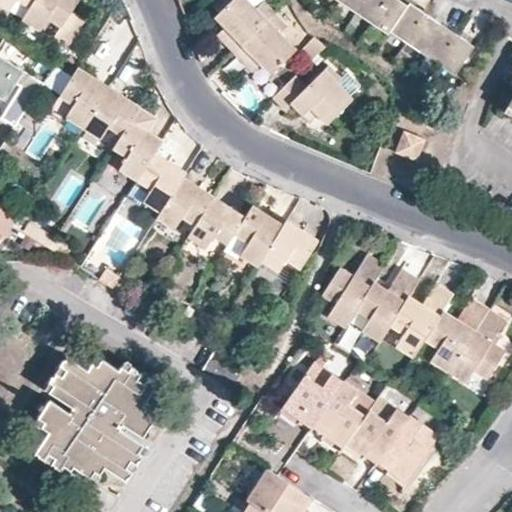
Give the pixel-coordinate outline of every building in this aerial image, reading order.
[(0,0),(0,3),(11,10),(17,0),(21,0),(33,8),(38,0),(0,0)] [(38,0),(33,8),(27,19),(41,29),(49,17),(62,26),(55,37),(67,45),(84,19),(72,10),(78,0),(38,0)] [(218,13),(230,0),(218,0),(212,6),(218,13)] [(268,22),(270,21),(257,8),(264,0),(230,0),(218,13),(217,21),(222,26),(218,31),(224,37),(221,40),(228,47),(233,53),(235,55),(268,22)] [(277,13),(264,0),(257,8),(270,21),(277,13)] [(344,0),(344,1),(359,11),(366,0),(344,0)] [(366,0),(359,11),(374,22),(389,0),(366,0)] [(389,0),(374,22),(390,33),(393,29),(407,9),(399,3),(400,0),(389,0)] [(400,0),(399,3),(407,9),(410,4),(411,4),(404,0),(400,0)] [(421,5),(414,0),(411,4),(410,4),(418,9),(421,5)] [(393,29),(409,40),(429,11),(421,5),(418,9),(410,4),(407,9),(393,29)] [(429,11),(409,40),(424,50),(441,26),(434,21),(437,16),(429,11)] [(289,25),(277,13),(270,21),(281,32),(289,25)] [(441,26),(444,21),(437,16),(434,21),(441,26)] [(281,32),(270,21),(268,22),(235,55),(241,61),(244,65),(248,61),(254,68),(259,64),(265,72),(274,72),(297,48),(281,32)] [(451,26),(444,21),(441,26),(448,30),(451,26)] [(441,26),(424,50),(441,62),(460,33),(451,26),(448,30),(441,26)] [(224,37),(218,31),(215,34),(221,40),(224,37)] [(460,33),(441,62),(456,73),(474,48),(467,43),(469,39),(460,33)] [(320,41),(317,39),(316,38),(313,36),(301,50),(312,60),(316,57),(327,46),(320,41)] [(477,43),(469,39),(467,43),(474,48),(477,43)] [(320,62),(333,49),(327,46),(316,57),(320,62)] [(0,93),(3,96),(20,67),(0,54),(0,93)] [(254,68),(248,61),(244,65),(250,71),(254,68)] [(90,69),(82,64),(76,75),(64,94),(65,94),(78,103),(70,117),(87,128),(115,84),(106,79),(97,74),(94,79),(87,74),(90,69)] [(299,73),(277,95),(283,102),(290,109),(297,102),(307,113),(312,110),(319,117),(324,113),(328,118),(335,118),(354,99),(354,94),(341,79),(344,76),(333,64),(311,85),(299,73)] [(97,74),(90,69),(87,74),(94,79),(97,74)] [(115,84),(87,128),(104,139),(113,125),(126,134),(135,119),(144,104),(138,100),(134,105),(128,100),(131,95),(124,90),(115,84)] [(78,103),(65,94),(54,112),(68,122),(70,117),(78,103)] [(138,100),(131,95),(128,100),(134,105),(138,100)] [(154,111),(144,104),(135,119),(126,134),(117,147),(131,155),(123,167),(142,179),(159,153),(167,139),(151,129),(160,114),(154,111)] [(442,132),(448,115),(431,109),(424,125),(442,132)] [(314,121),(319,117),(312,110),(307,113),(314,121)] [(451,116),(448,115),(442,132),(446,134),(451,116)] [(427,139),(406,130),(397,151),(418,160),(427,139)] [(159,153),(142,179),(155,188),(147,202),(163,212),(186,177),(189,173),(181,168),(172,162),(170,167),(161,163),(165,157),(159,153)] [(172,162),(165,157),(161,163),(170,167),(172,162)] [(186,177),(163,212),(160,218),(177,228),(185,217),(199,226),(218,197),(208,191),(204,197),(199,193),(202,187),(197,184),(186,177)] [(208,191),(202,187),(199,193),(204,197),(208,191)] [(22,208),(0,194),(0,212),(13,221),(22,208)] [(199,226),(192,237),(210,250),(218,238),(230,246),(237,234),(249,216),(239,211),(236,216),(229,211),(232,206),(225,202),(218,197),(199,226)] [(239,211),(232,206),(229,211),(236,216),(239,211)] [(244,257),(260,267),(263,262),(286,225),(276,219),(269,215),(265,221),(259,216),(262,211),(256,206),(249,216),(237,234),(252,245),(244,257)] [(269,215),(262,211),(259,216),(265,221),(269,215)] [(0,241),(13,221),(0,212),(0,241)] [(296,224),(290,220),(286,225),(263,262),(283,275),(292,261),(303,268),(321,240),(314,235),(311,240),(305,236),(307,231),(296,224)] [(46,228),(40,238),(53,247),(59,237),(46,228)] [(311,240),(314,235),(307,231),(305,236),(311,240)] [(53,247),(68,256),(74,246),(59,237),(53,247)] [(332,316),(349,327),(360,311),(377,283),(388,266),(380,261),(372,256),(361,271),(367,274),(363,282),(356,277),(343,269),(325,297),(338,306),(332,316)] [(108,270),(103,278),(116,286),(121,278),(108,270)] [(365,330),(382,342),(393,325),(411,297),(422,280),(414,275),(406,270),(395,284),(400,288),(396,296),(389,291),(377,283),(360,311),(372,320),(365,330)] [(361,271),(356,277),(363,282),(367,274),(361,271)] [(121,278),(116,286),(131,295),(135,287),(121,278)] [(395,284),(389,291),(396,296),(400,288),(395,284)] [(399,347),(417,359),(429,340),(446,313),(457,296),(446,289),(440,285),(430,300),(437,304),(432,311),(425,306),(411,297),(393,325),(408,335),(399,347)] [(430,300),(425,306),(432,311),(437,304),(430,300)] [(434,361),(451,373),(490,310),(481,304),(475,300),(465,315),(470,319),(466,326),(459,322),(446,313),(429,340),(442,349),(434,361)] [(490,310),(451,373),(468,384),(477,372),(490,380),(507,353),(494,344),(490,341),(494,333),(499,337),(508,322),(498,315),(490,310)] [(465,315),(459,322),(466,326),(470,319),(465,315)] [(490,341),(494,344),(499,337),(494,333),(490,341)] [(248,363),(218,346),(207,365),(236,381),(248,363)] [(103,361),(97,358),(91,366),(67,351),(61,361),(66,364),(62,371),(56,368),(50,377),(56,381),(52,387),(70,400),(68,404),(55,395),(43,413),(48,417),(44,423),(53,429),(39,450),(49,457),(53,452),(60,456),(57,462),(65,468),(69,462),(78,468),(80,465),(94,474),(98,468),(105,471),(109,465),(132,480),(138,469),(133,465),(137,458),(143,462),(148,452),(143,448),(146,442),(129,433),(134,425),(148,433),(158,417),(152,413),(157,405),(149,400),(161,378),(153,373),(149,381),(142,376),(146,369),(134,361),(128,370),(122,366),(107,356),(103,361)] [(100,352),(97,358),(103,361),(107,356),(100,352)] [(128,357),(122,366),(128,370),(134,361),(128,357)] [(66,364),(61,361),(56,368),(62,371),(66,364)] [(316,425),(343,383),(313,363),(280,412),(298,424),(302,418),(314,426),(316,425)] [(153,373),(146,369),(142,376),(149,381),(153,373)] [(46,384),(52,387),(56,381),(50,377),(46,384)] [(345,382),(343,383),(316,425),(326,433),(322,439),(342,451),(344,447),(374,402),(345,382)] [(378,397),(374,402),(344,447),(363,460),(367,454),(378,461),(379,460),(408,417),(378,397)] [(162,409),(157,405),(152,413),(158,417),(162,409)] [(39,420),(44,423),(48,417),(43,413),(39,420)] [(409,416),(408,417),(379,460),(390,467),(385,473),(404,486),(438,436),(409,416)] [(302,418),(298,424),(310,432),(311,431),(314,426),(302,418)] [(326,433),(316,425),(314,426),(311,431),(322,439),(326,433)] [(152,447),(146,442),(143,448),(148,452),(152,447)] [(49,457),(57,462),(60,456),(53,452),(49,457)] [(367,454),(363,460),(374,467),(375,466),(378,461),(367,454)] [(138,469),(143,462),(137,458),(133,465),(138,469)] [(390,467),(379,460),(378,461),(375,466),(385,473),(390,467)] [(74,473),(78,468),(69,462),(65,468),(74,473)] [(101,478),(105,471),(98,468),(94,474),(101,478)] [(298,511),(300,509),(305,511),(306,511),(314,499),(279,476),(269,469),(248,500),(252,503),(266,511),(298,511)] [(266,511),(252,503),(245,511),(266,511)]
